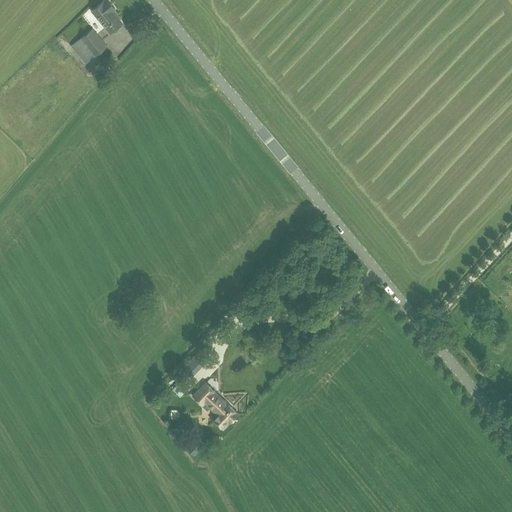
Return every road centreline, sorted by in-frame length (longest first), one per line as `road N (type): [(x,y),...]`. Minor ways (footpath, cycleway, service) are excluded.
road 1 (unclassified): [(511,435),(153,0)]
road 2 (track): [(423,327),(511,237)]
